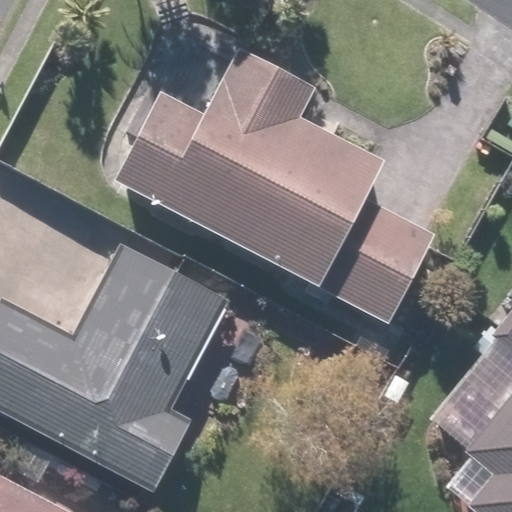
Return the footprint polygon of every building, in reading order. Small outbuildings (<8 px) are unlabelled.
[(191,0),(145,0),(160,31),(198,13),(191,0)] [(314,93),(235,52),(202,115),(147,87),(99,179),(388,329),(435,239),(363,202),(382,166),(299,122),(314,93)] [(60,79),(39,120),(83,142),(103,101),(60,79)] [(71,339),(0,303),(0,420),(154,499),(189,430),(173,422),(232,307),(118,248),(71,339)] [(461,511),(511,511),(511,308),(488,338),(511,358),(511,390),(487,421),(468,405),(439,441),(487,480),(461,511)] [(0,511),(69,511),(0,475),(0,511)]
